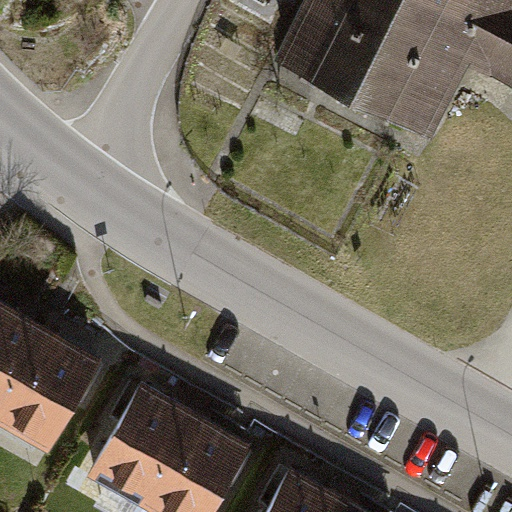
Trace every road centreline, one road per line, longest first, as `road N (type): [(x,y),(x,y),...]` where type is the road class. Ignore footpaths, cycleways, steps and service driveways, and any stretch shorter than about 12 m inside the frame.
road 1 (residential): [(511,427),(88,186)]
road 2 (residential): [(88,186),(185,0)]
